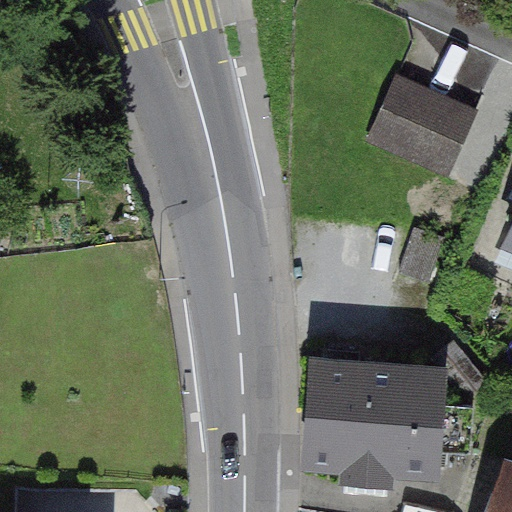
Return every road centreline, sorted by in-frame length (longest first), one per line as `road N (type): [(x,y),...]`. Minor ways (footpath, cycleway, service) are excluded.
road 1 (tertiary): [(248,511),(238,287),(196,114)]
road 2 (tertiary): [(114,0),(196,114)]
